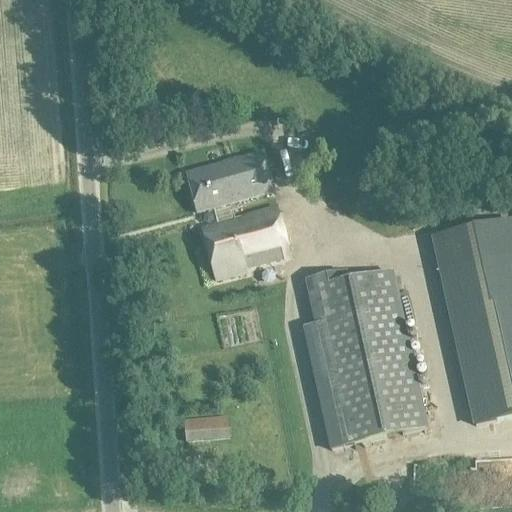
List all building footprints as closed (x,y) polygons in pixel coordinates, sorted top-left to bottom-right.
[(229,214),(233,212),(232,206),(275,194),(264,156),(188,177),(199,215),(214,211),(216,217),(220,216),(225,215),(229,214)] [(216,217),(219,227),(204,231),(218,283),(248,274),(247,272),(292,262),(278,211),(236,222),(233,212),(229,214),(225,215),(220,216),(216,217)] [(511,222),(434,240),(476,428),(511,419),(511,222)] [(338,276),(306,283),(315,327),(304,330),(330,452),(425,432),(392,275),(340,286),(338,276)] [(185,421),(187,444),(231,441),(229,418),(185,421)]
